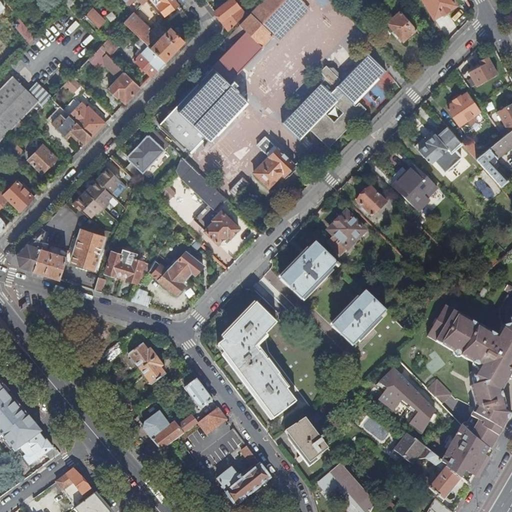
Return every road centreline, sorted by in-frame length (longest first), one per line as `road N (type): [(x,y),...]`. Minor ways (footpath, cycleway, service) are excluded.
road 1 (residential): [(181,332),(490,17)]
road 2 (residential): [(190,0),(208,23),(200,38),(0,250)]
road 3 (residential): [(304,511),(181,332)]
road 4 (residential): [(181,332),(0,268)]
road 5 (primary): [(96,438),(0,321)]
road 6 (residential): [(96,438),(0,511)]
